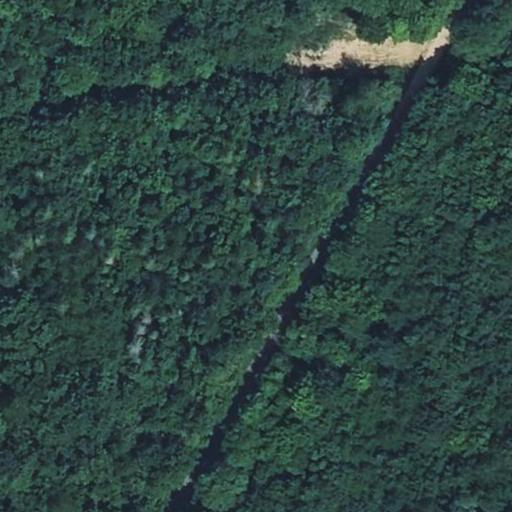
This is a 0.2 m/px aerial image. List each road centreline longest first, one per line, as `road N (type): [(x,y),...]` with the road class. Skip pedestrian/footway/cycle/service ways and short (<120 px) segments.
road 1 (track): [(183,511),(460,28)]
road 2 (track): [(0,115),(460,28)]
